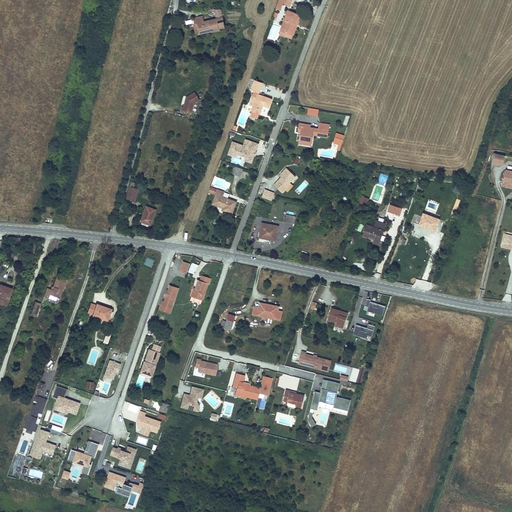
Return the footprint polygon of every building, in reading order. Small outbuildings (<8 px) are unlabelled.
[(288,10),(281,30),(293,35),(296,28),(293,27),(295,23),(296,23),(299,14),(288,10)] [(194,18),(195,24),(197,24),(200,33),(209,31),(209,30),(211,30),(211,31),(211,32),(216,31),(216,30),(225,28),(223,18),(204,22),(203,16),(194,18)] [(255,81),(251,90),(259,93),(262,84),(255,81)] [(195,93),(186,98),(187,99),(186,102),(185,102),(183,107),(182,107),(181,111),(191,114),(194,104),(199,101),(195,93)] [(256,98),(253,106),(252,111),(260,114),(262,107),(261,107),(262,105),(269,107),(272,99),(257,94),(256,98)] [(319,109),(308,108),(307,114),(318,116),(319,109)] [(300,132),(299,141),(310,143),(311,137),(309,137),(309,134),(312,134),(328,137),(330,125),(319,123),(318,129),(311,128),(303,126),(304,124),(299,123),(298,132),(300,132)] [(245,160),(252,163),(258,144),(246,139),(244,146),(233,142),(229,154),(236,157),(237,154),(246,157),(245,160)] [(505,156),(494,153),(492,163),(497,164),(498,162),(503,164),(505,156)] [(236,167),(234,174),(240,177),(243,169),(236,167)] [(282,177),(275,184),(282,192),(286,189),(285,188),(291,183),(297,177),(288,168),(282,174),(283,174),(284,175),(282,177)] [(511,181),(511,170),(505,169),(502,184),(510,186),(511,184),(511,181)] [(130,187),(127,199),(135,201),(138,189),(135,188),(130,187)] [(216,195),(213,204),(224,208),(223,211),(232,214),(236,202),(227,198),(222,197),(224,192),(218,190),(216,195)] [(263,194),(260,201),(271,206),(274,198),(263,194)] [(367,205),(369,198),(362,196),(360,204),(367,205)] [(330,199),(328,204),(335,207),(337,202),(330,199)] [(390,205),(389,211),(400,215),(402,209),(390,205)] [(147,207),(141,222),(142,222),(149,225),(150,225),(156,210),(147,207)] [(424,213),(420,224),(435,230),(439,219),(424,213)] [(285,215),(284,222),(294,223),(296,217),(285,215)] [(262,224),(260,234),(266,235),(265,239),(275,241),(278,227),(262,224)] [(367,225),(363,235),(384,243),(387,232),(367,225)] [(511,248),(511,239),(510,239),(509,241),(503,239),(501,246),(511,248)] [(151,267),(154,260),(146,257),(144,264),(151,267)] [(185,261),(185,262),(183,262),(180,271),(187,273),(187,271),(188,272),(192,263),(185,261)] [(192,263),(188,272),(194,274),(198,265),(192,263)] [(69,278),(57,275),(53,287),(53,288),(54,288),(53,290),(51,290),(47,289),(45,295),(49,296),(50,295),(57,297),(59,298),(61,291),(63,291),(65,282),(67,283),(69,278)] [(195,290),(193,289),(191,295),(202,299),(208,283),(209,284),(211,278),(202,275),(200,280),(199,279),(195,288),(196,288),(195,290)] [(11,292),(8,291),(9,288),(1,285),(0,286),(0,303),(5,306),(11,292)] [(162,306),(171,309),(177,292),(175,292),(177,287),(170,285),(169,290),(167,290),(165,297),(166,297),(165,300),(164,301),(162,306)] [(202,299),(191,295),(189,300),(201,304),(202,299)] [(371,300),(367,298),(365,305),(369,306),(367,311),(383,316),(385,306),(370,302),(371,300)] [(35,302),(31,314),(36,316),(40,304),(35,302)] [(265,306),(265,304),(260,303),(259,307),(254,306),(253,314),(280,320),(281,312),(278,311),(278,307),(270,305),(270,307),(265,306)] [(96,306),(91,304),(87,313),(93,315),(107,320),(111,309),(100,306),(100,307),(96,306)] [(339,311),(339,310),(331,308),(327,320),(335,322),(334,325),(343,328),(347,313),(343,311),(343,313),(339,311)] [(222,320),(220,328),(230,331),(233,321),(227,319),(226,321),(222,320)] [(353,334),(367,338),(368,335),(372,336),(375,326),(368,324),(367,328),(356,325),(353,334)] [(103,342),(107,344),(112,329),(108,327),(103,342)] [(152,346),(148,344),(138,373),(152,378),(162,349),(158,348),(152,346)] [(306,353),(301,352),(298,364),(323,370),(326,360),(305,355),(306,353)] [(109,359),(103,375),(115,379),(121,363),(109,359)] [(202,360),(198,359),(196,367),(200,368),(199,372),(217,375),(219,364),(202,361),(202,360)] [(235,373),(232,387),(236,388),(238,381),(242,383),(244,375),(235,373)] [(271,381),(262,379),(259,389),(260,389),(258,393),(267,396),(271,381)] [(312,418),(314,409),(317,410),(318,406),(348,413),(351,401),(336,397),(340,384),(323,380),(320,393),(315,392),(312,404),(311,408),(308,420),(312,427),(317,423),(312,418)] [(236,388),(235,392),(247,395),(246,397),(257,400),(258,393),(260,389),(259,389),(250,386),(243,384),(243,383),(242,383),(238,381),(236,388)] [(65,398),(68,389),(56,385),(53,397),(57,398),(54,409),(77,415),(80,402),(65,398)] [(204,390),(192,387),(190,395),(184,394),(181,407),(198,411),(199,407),(196,402),(197,397),(201,398),(204,390)] [(297,394),(290,392),(290,391),(286,389),(283,401),(287,402),(296,405),(296,406),(302,407),(305,396),(297,394)] [(24,428),(36,432),(48,400),(36,395),(24,428)] [(167,413),(169,406),(152,400),(150,406),(157,408),(156,409),(167,413)] [(91,407),(87,416),(102,421),(105,413),(99,411),(95,409),(91,407)] [(157,433),(161,422),(139,414),(138,418),(141,419),(139,423),(138,426),(142,428),(141,429),(150,432),(150,431),(157,433)] [(88,418),(86,422),(99,426),(100,422),(88,418)] [(43,451),(53,454),(56,445),(47,442),(50,432),(40,429),(32,457),(41,459),(43,451)] [(79,437),(91,442),(92,438),(93,435),(85,432),(84,434),(81,433),(79,437)] [(118,449),(113,448),(111,455),(121,459),(120,463),(126,465),(129,456),(133,457),(136,450),(128,447),(127,451),(126,452),(121,450),(122,449),(118,448),(118,449)] [(84,465),(82,472),(88,474),(93,455),(71,449),(68,461),(84,465)] [(69,480),(71,472),(64,470),(62,478),(69,480)] [(109,489),(111,485),(115,486),(116,481),(123,484),(125,478),(109,472),(104,487),(109,489)] [(128,486),(123,484),(122,488),(118,487),(116,492),(129,496),(131,490),(140,494),(144,484),(139,483),(138,486),(129,483),(128,486)]
